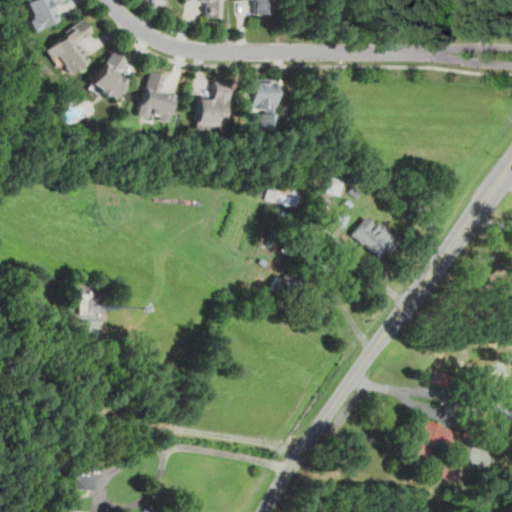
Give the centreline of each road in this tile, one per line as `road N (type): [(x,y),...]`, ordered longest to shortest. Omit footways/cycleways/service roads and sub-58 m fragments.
road 1 (tertiary): [(511,167),(351,380),(265,511)]
road 2 (residential): [(419,51),(179,47),(139,29),(111,0)]
